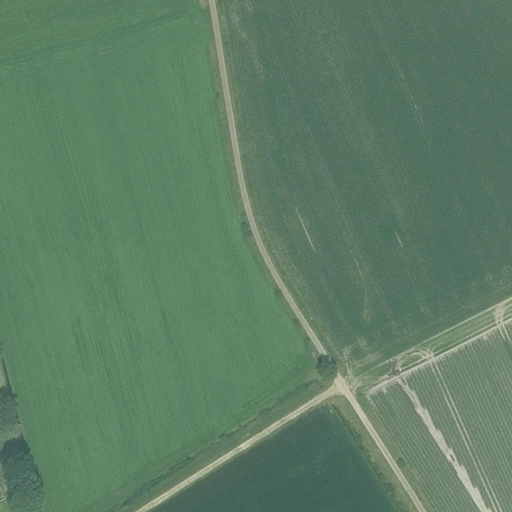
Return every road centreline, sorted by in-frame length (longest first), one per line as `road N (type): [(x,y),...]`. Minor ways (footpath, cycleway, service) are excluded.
road 1 (track): [(211,0),(255,235),(422,511)]
road 2 (track): [(141,511),(341,385)]
